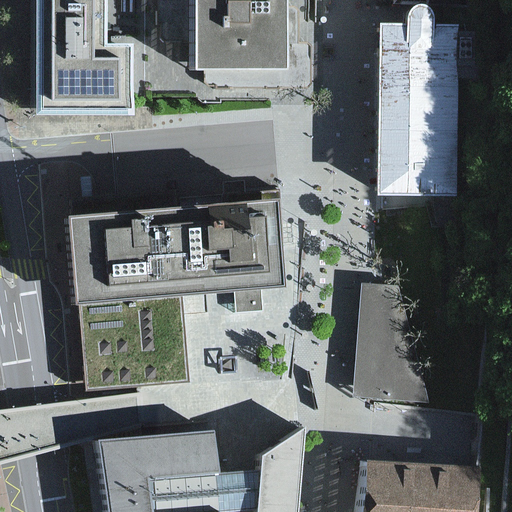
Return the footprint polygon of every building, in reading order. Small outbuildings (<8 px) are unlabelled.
[(37,0),(36,115),(126,116),(126,46),(95,46),(95,0),(37,0)] [(187,0),(185,68),(274,70),(275,0),(187,0)] [(432,23),(432,13),(429,8),(424,4),(417,3),(411,4),(406,7),(402,12),(402,24),(372,23),(372,36),(370,194),(454,195),(456,24),(432,23)] [(97,195),(95,174),(84,175),(85,196),(97,195)] [(75,305),(81,388),(135,384),(180,381),(174,297),(187,296),(236,292),(237,310),(265,308),(263,290),(272,290),(270,268),(268,233),(286,231),(283,187),(236,190),(237,204),(179,208),(131,211),(114,213),(103,213),(59,217),(65,305),(75,305)] [(395,287),(370,285),(360,399),(423,403),(395,287)] [(511,511),(511,506),(511,405),(489,404),(482,464),(491,465),(489,511),(511,511)] [(117,438),(93,442),(102,511),(219,511),(249,510),(248,511),(291,511),(301,427),(254,457),(252,470),(213,472),(207,432),(137,436),(117,438)] [(477,511),(482,464),(358,454),(353,511),(477,511)]
